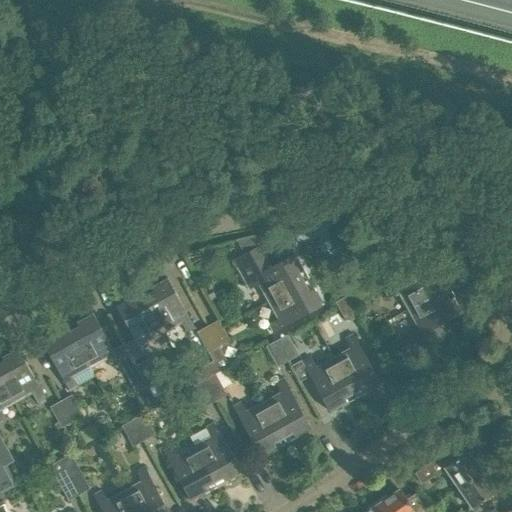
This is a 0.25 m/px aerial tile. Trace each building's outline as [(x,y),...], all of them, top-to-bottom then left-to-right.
[(271,266),(259,245),(231,260),(247,289),(258,283),(267,300),(307,278),(293,253),(271,266)] [(408,308),(448,286),(434,260),(383,288),(388,297),(399,291),(408,308)] [(194,327),(166,277),(141,291),(163,330),(180,321),(186,332),(194,327)] [(272,332),(322,304),(307,278),(267,300),(277,318),(267,323),(272,332)] [(352,306),(372,295),(366,284),(346,295),(352,306)] [(417,350),(445,334),(439,324),(462,311),(448,286),(408,308),(418,325),(407,331),(417,350)] [(143,355),(152,351),(145,340),(163,330),(141,291),(115,305),(143,355)] [(346,322),(357,316),(352,306),(346,295),(335,301),(346,322)] [(119,362),(91,312),(66,327),(89,366),(106,357),(111,367),(119,362)] [(219,346),(229,340),(218,319),(207,325),(219,346)] [(193,385),(204,379),(215,373),(229,365),(219,346),(207,325),(197,331),(213,361),(188,376),(193,385)] [(69,390),(77,386),(71,376),(89,366),(66,327),(41,341),(69,390)] [(355,397),(380,383),(352,332),(343,337),(349,348),(333,357),(355,397)] [(288,359),(297,354),(286,334),(277,339),(288,359)] [(277,339),(265,346),(276,366),(288,359),(277,339)] [(45,398),(17,348),(0,357),(0,376),(14,401),(31,392),(37,402),(45,398)] [(315,367),(309,356),(301,360),(330,411),(355,397),(333,357),(315,367)] [(147,385),(157,380),(145,359),(135,365),(147,385)] [(400,363),(390,369),(398,382),(408,377),(400,363)] [(136,391),(147,385),(135,365),(124,371),(136,391)] [(216,400),(226,394),(215,373),(204,379),(216,400)] [(0,422),(3,421),(0,416),(0,409),(14,401),(0,376),(0,422)] [(286,441),(310,428),(282,377),(274,382),(279,392),(263,401),(286,441)] [(204,406),(216,400),(204,379),(193,385),(204,406)] [(155,395),(161,392),(156,382),(149,385),(155,395)] [(72,421),(82,415),(71,394),(61,400),(72,421)] [(61,427),(72,421),(61,400),(50,406),(61,427)] [(246,411),(240,401),(232,405),(260,455),(286,441),(263,401),(246,411)] [(143,440),(154,434),(142,413),(132,419),(143,440)] [(133,446),(143,440),(132,419),(121,425),(133,446)] [(216,486),(241,472),(213,422),(205,426),(211,437),(194,446),(216,486)] [(86,429),(79,433),(85,444),(93,440),(86,429)] [(0,461),(11,482),(15,480),(6,464),(14,460),(0,435),(0,461)] [(177,456),(171,445),(163,450),(191,500),(216,486),(194,446),(177,456)] [(452,449),(416,474),(421,482),(432,474),(434,476),(445,468),(459,488),(483,471),(470,452),(459,459),(452,449)] [(79,493),(90,487),(70,453),(60,458),(79,493)] [(60,458),(49,464),(68,499),(79,493),(60,458)] [(0,492),(13,485),(11,482),(0,461),(0,492)] [(136,511),(169,511),(144,465),(135,470),(141,480),(124,490),(136,511)] [(483,471),(459,488),(471,506),(462,511),(484,511),(479,504),(497,491),(483,471)] [(386,493),(376,500),(383,511),(428,511),(416,493),(406,499),(399,488),(387,496),(386,493)] [(107,499),(101,489),(93,493),(103,511),(136,511),(124,490),(107,499)] [(383,511),(376,500),(366,507),(368,510),(364,511),(383,511)] [(0,511),(9,511),(4,503),(0,505),(0,511)]
